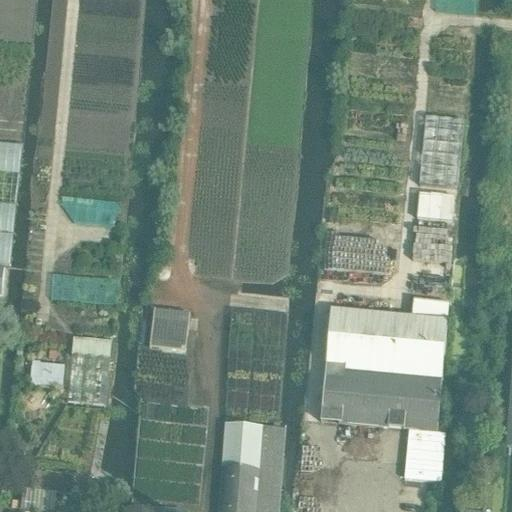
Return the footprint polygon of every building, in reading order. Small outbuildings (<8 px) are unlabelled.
[(434,83),(432,108),(467,111),(470,87),(434,83)] [(466,123),(427,119),(420,187),(459,191),(466,123)] [(419,195),(416,220),(452,223),(454,199),(419,195)] [(332,311),(321,423),(409,432),(404,481),(434,484),(437,485),(441,485),(446,435),(444,435),(438,434),(448,322),(449,306),(444,305),(445,303),(438,303),(438,305),(414,303),(413,318),(332,311)] [(152,312),(148,350),(185,355),(189,316),(152,312)] [(73,341),(68,406),(106,409),(111,344),(73,341)] [(218,511),(255,511),(259,457),(276,458),(278,426),(273,426),(273,431),(224,427),(218,511)] [(72,476),(32,472),(30,492),(22,491),(20,511),(21,511),(53,511),(55,495),(70,497),(72,476)]
